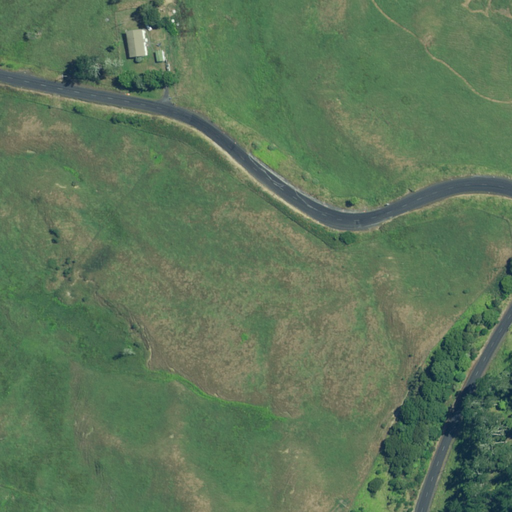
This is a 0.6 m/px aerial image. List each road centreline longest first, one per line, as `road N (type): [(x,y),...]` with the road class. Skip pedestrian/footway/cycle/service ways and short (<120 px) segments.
road 1 (tertiary): [(511,189),(452,186),(379,216),(337,218),(309,208),(192,119),(0,74)]
road 2 (tertiary): [(415,511),(436,447),(511,311)]
